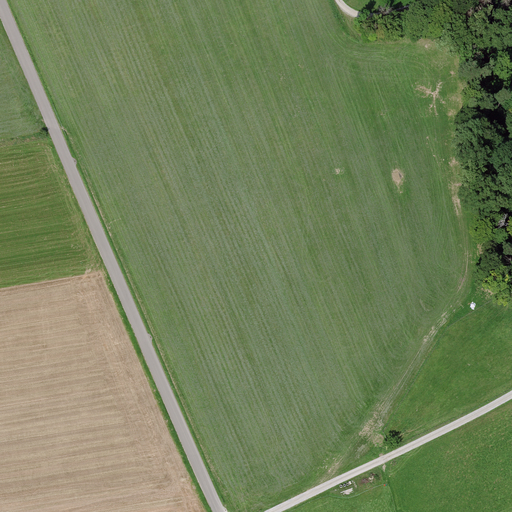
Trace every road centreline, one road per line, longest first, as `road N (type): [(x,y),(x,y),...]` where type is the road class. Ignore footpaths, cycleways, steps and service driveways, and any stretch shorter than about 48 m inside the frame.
road 1 (unclassified): [(0,0),(219,511)]
road 2 (track): [(278,511),(511,394)]
